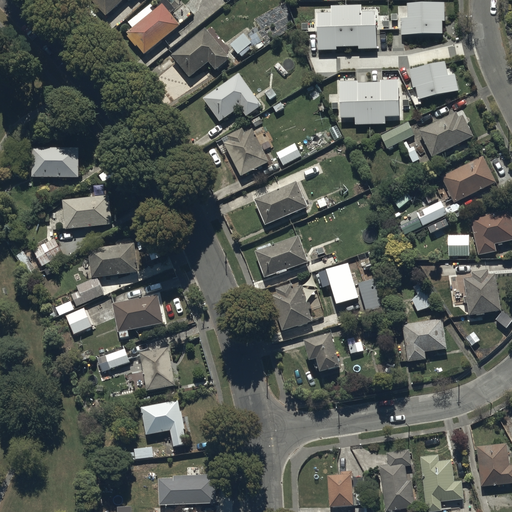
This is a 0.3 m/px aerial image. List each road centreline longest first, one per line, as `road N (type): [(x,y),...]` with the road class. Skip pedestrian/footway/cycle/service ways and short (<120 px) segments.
road 1 (residential): [(15,0),(128,124),(190,218),(231,313),(261,437)]
road 2 (residential): [(261,437),(430,410),(511,371)]
